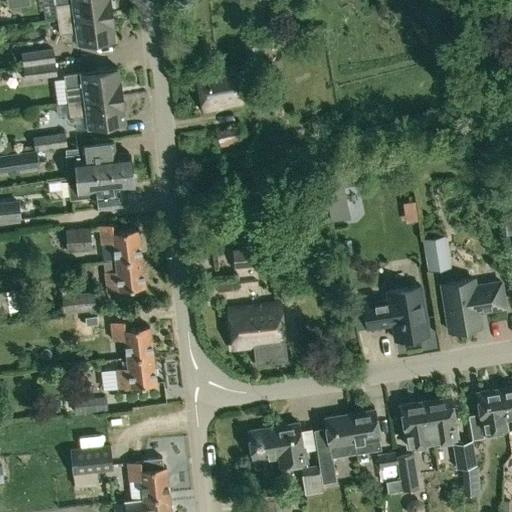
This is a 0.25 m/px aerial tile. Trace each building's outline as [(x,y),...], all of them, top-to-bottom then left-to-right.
[(55,18),(110,11),(108,1),(108,0),(54,0),(55,3),(53,3),(55,18)] [(113,39),(110,11),(55,18),(57,33),(74,31),(76,44),(113,39)] [(268,41),(243,46),(249,74),(274,68),(268,41)] [(19,52),(21,65),(53,61),(51,48),(19,52)] [(53,61),(21,65),(22,78),(54,74),(53,61)] [(235,66),(197,74),(205,111),(243,103),(235,66)] [(63,74),(66,101),(119,95),(116,67),(63,74)] [(123,122),(119,95),(65,102),(67,116),(84,114),(85,127),(123,122)] [(217,130),(220,147),(240,142),(237,128),(217,130)] [(64,144),(62,132),(30,136),(32,148),(64,144)] [(0,155),(11,154),(10,142),(0,143),(0,155)] [(35,152),(0,156),(0,173),(37,168),(35,152)] [(65,155),(67,177),(86,175),(130,169),(128,152),(94,157),(94,152),(65,155)] [(86,175),(67,177),(69,197),(95,194),(95,191),(132,187),(130,169),(86,175)] [(330,195),(344,192),(342,184),(339,170),(331,172),(320,174),(325,196),(330,195)] [(294,202),(293,189),(267,191),(268,205),(294,202)] [(349,217),(344,192),(330,195),(335,220),(349,217)] [(0,219),(22,217),(20,200),(0,202),(0,219)] [(414,228),(426,229),(427,209),(415,208),(414,228)] [(511,212),(503,214),(507,233),(511,232),(511,212)] [(115,260),(141,257),(137,228),(117,231),(116,223),(99,225),(102,249),(114,247),(115,260)] [(90,227),(64,229),(66,251),(92,249),(90,227)] [(423,231),(424,238),(422,239),(427,271),(451,267),(445,235),(440,236),(438,229),(423,231)] [(232,249),(233,266),(269,265),(267,246),(232,249)] [(144,286),(141,257),(115,260),(116,270),(104,271),(107,291),(144,286)] [(505,307),(501,281),(475,286),(474,279),(442,284),(449,331),(482,326),(479,309),(487,308),(487,310),(505,307)] [(421,285),(387,291),(388,299),(363,304),(367,328),(385,325),(385,323),(393,322),(395,340),(429,334),(421,285)] [(62,295),(64,313),(96,309),(94,292),(62,295)] [(233,350),(254,347),(256,364),(286,361),(279,302),(228,308),(233,350)] [(97,323),(96,315),(84,317),(85,325),(97,323)] [(124,339),(127,357),(152,354),(149,325),(128,328),(127,320),(111,322),(113,341),(124,339)] [(355,336),(352,321),(341,323),(344,338),(355,336)] [(152,354),(127,357),(128,367),(116,368),(118,387),(156,383),(152,354)] [(511,385),(501,387),(506,416),(508,429),(511,428),(511,385)] [(508,429),(506,416),(501,387),(476,392),(479,413),(468,415),(472,439),(484,437),(484,433),(508,429)] [(74,413),(107,410),(106,396),(73,399),(74,413)] [(426,401),(431,436),(432,441),(458,437),(456,424),(451,397),(426,401)] [(426,401),(401,404),(405,432),(408,445),(432,441),(431,436),(426,401)] [(375,409),(349,413),(356,453),(382,449),(380,437),(375,409)] [(319,465),(322,482),(335,480),(331,457),(356,453),(349,413),(325,418),(326,427),(329,446),(330,450),(317,453),(319,465)] [(298,422),(273,426),(278,454),(280,467),(308,462),(306,450),(303,451),(298,422)] [(278,454),(273,426),(249,430),(253,458),(255,468),(266,466),(265,456),(278,454)] [(471,440),(453,444),(457,467),(475,464),(471,440)] [(73,474),(112,470),(109,445),(70,449),(73,474)] [(378,467),(397,464),(396,456),(396,452),(377,454),(378,467)] [(399,477),(401,490),(419,487),(414,454),(396,456),(397,464),(399,477)] [(141,479),(143,498),(168,495),(165,466),(163,466),(162,456),(144,458),(144,460),(127,462),(129,480),(141,479)] [(380,480),(385,480),(399,477),(397,464),(378,467),(380,480)] [(319,465),(301,468),(305,493),(323,490),(322,482),(319,465)] [(477,495),(475,468),(462,468),(464,495),(477,495)] [(399,477),(385,480),(388,492),(401,490),(399,477)] [(264,488),(266,500),(275,498),(285,497),(283,485),(264,488)] [(170,511),(168,495),(143,498),(124,500),(125,511),(170,511)] [(275,511),(275,498),(266,500),(266,511),(275,511)] [(423,505),(422,503),(421,502),(419,501),(418,500),(416,499),(414,500),(412,500),(411,501),(410,502),(408,503),(407,504),(407,506),(407,508),(407,510),(407,511),(422,511),(423,511),(423,510),(424,508),(423,506),(423,505)] [(266,511),(266,500),(245,503),(245,511),(266,511)] [(511,511),(511,501),(502,501),(501,511),(511,511)]
